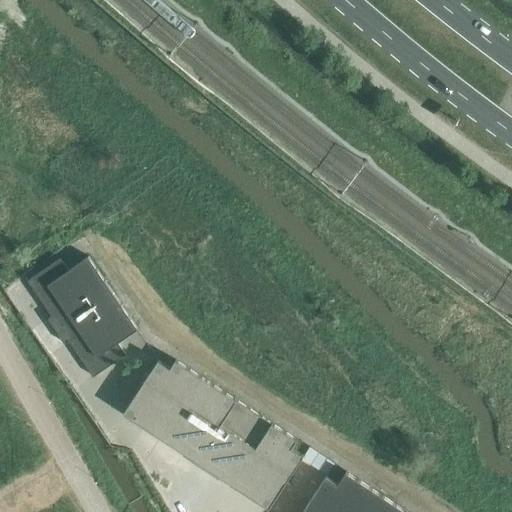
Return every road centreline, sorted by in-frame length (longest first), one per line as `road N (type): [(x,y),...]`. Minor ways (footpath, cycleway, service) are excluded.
road 1 (primary): [(343,0),(511,132)]
road 2 (residential): [(99,511),(0,340)]
